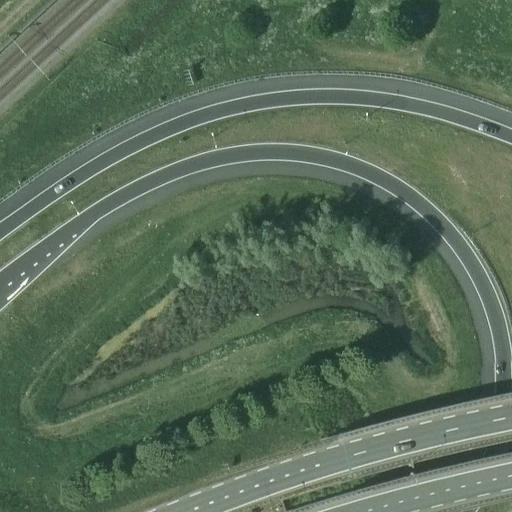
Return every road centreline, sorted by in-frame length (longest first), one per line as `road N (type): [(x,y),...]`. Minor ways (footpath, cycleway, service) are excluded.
road 1 (motorway): [(0,285),(128,194),(207,160),(288,154),(359,169),(423,206),(490,296),(502,356),(501,423),(495,453),(463,511)]
road 2 (motorway): [(511,138),(365,98),(236,108),(120,151),(0,233)]
road 3 (primary): [(511,415),(341,457),(200,511)]
road 4 (primary): [(364,511),(511,475)]
